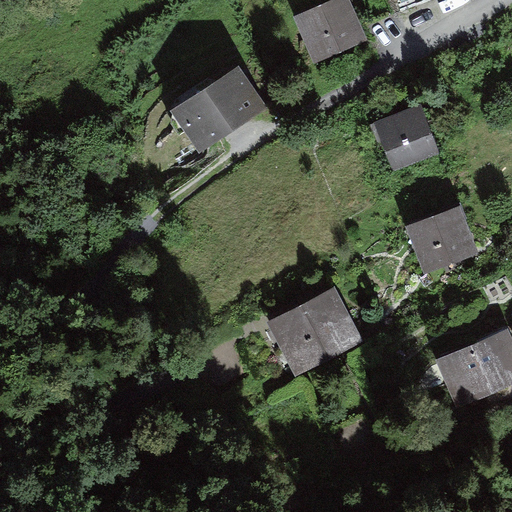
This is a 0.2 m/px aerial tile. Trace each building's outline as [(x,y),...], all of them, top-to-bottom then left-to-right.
[(352,0),(313,0),(293,8),(314,60),(368,39),(352,0)] [(170,99),(201,150),(271,107),(241,56),(170,99)] [(370,118),(390,172),(442,152),(421,99),(370,118)] [(427,271),(481,252),(463,200),(408,219),(427,271)] [(333,280),(266,315),(295,372),(363,337),(333,280)] [(511,337),(507,325),(435,352),(456,405),(511,383),(511,337)]
